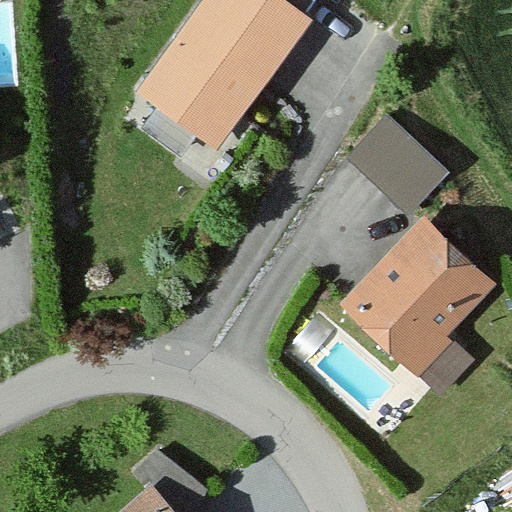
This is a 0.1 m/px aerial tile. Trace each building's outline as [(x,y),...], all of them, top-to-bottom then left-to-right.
[(309,9),(296,0),(201,0),(142,84),(218,138),(309,9)] [(449,163),(387,108),(348,151),(410,207),(449,163)] [(496,273),(422,208),(344,296),(418,361),(496,273)] [(136,467),(152,484),(183,511),(189,511),(206,484),(159,447),(136,467)] [(183,511),(152,484),(120,511),(183,511)]
